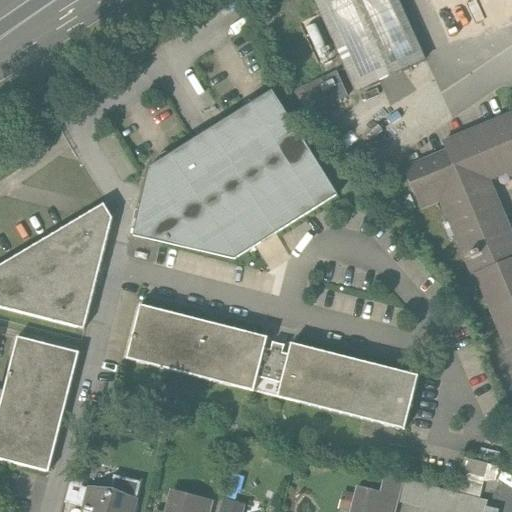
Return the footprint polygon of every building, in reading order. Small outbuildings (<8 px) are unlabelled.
[(424,61),(395,0),(314,0),(313,1),(354,92),(424,61)] [(511,2),(511,0),(427,0),(447,43),(511,14),(511,2)] [(135,237),(235,259),(339,195),(274,91),(150,169),(135,237)] [(511,167),(511,113),(445,141),(448,149),(403,167),(420,208),(440,200),(503,352),(511,347),(511,250),(482,180),(511,167)] [(0,309),(85,331),(113,221),(105,207),(0,269),(0,309)] [(281,387),(278,400),(406,432),(420,379),(292,346),(289,358),(283,356),(286,348),(273,345),(271,353),(265,352),(268,340),(141,308),(127,361),(254,393),(257,381),(281,387)] [(4,392),(0,390),(0,403),(1,404),(0,408),(0,462),(49,475),(80,355),(18,339),(4,392)] [(481,496),(492,465),(467,457),(456,488),(481,496)] [(244,479),(235,477),(230,494),(239,496),(244,479)] [(397,511),(399,504),(405,481),(388,477),(383,495),(359,489),(353,511),(397,511)] [(65,504),(85,509),(90,491),(83,489),(85,482),(72,479),(65,504)] [(399,504),(431,511),(485,511),(486,509),(488,503),(405,481),(399,504)] [(85,509),(84,511),(135,511),(137,504),(90,491),(85,509)] [(211,511),(213,504),(172,492),(167,511),(211,511)] [(219,511),(245,511),(247,507),(223,501),(219,511)]
